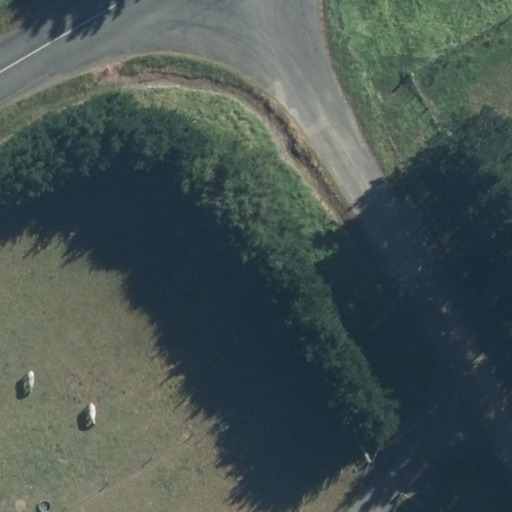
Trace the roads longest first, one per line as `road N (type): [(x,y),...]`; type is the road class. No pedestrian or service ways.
road 1 (unclassified): [(247,0),(511,456)]
road 2 (residential): [(0,71),(122,0)]
